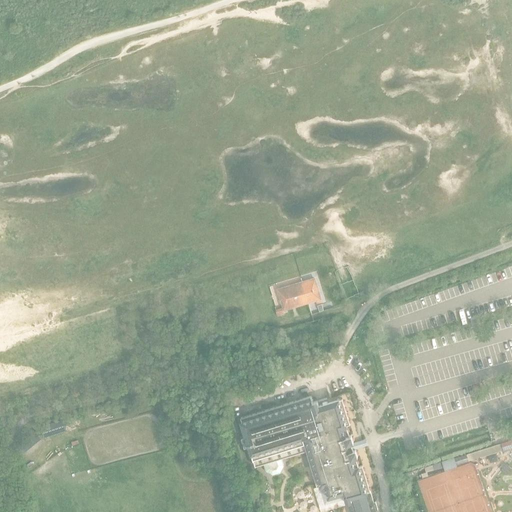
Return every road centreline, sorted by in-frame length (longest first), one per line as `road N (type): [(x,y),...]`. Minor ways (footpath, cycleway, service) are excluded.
road 1 (residential): [(386,511),(343,341),(381,293),(511,244)]
road 2 (track): [(0,446),(17,420),(348,332)]
road 3 (unknown): [(294,0),(130,45),(0,97)]
